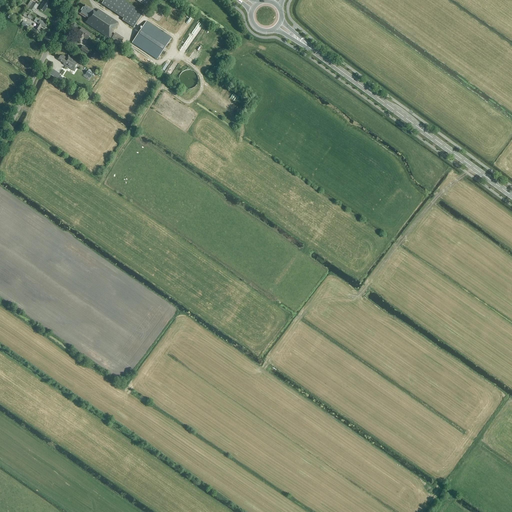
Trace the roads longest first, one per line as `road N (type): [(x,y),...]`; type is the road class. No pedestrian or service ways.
road 1 (primary): [(511,196),(305,45)]
road 2 (unclassified): [(0,142),(69,0)]
